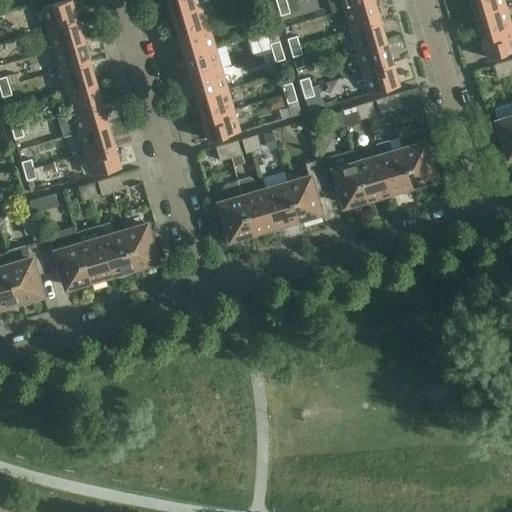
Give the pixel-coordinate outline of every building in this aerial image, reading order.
[(66,0),(41,7),(48,29),(78,20),(72,0),(66,0)] [(168,0),(172,15),(203,6),(201,0),(168,0)] [(256,3),(258,12),(268,9),(265,0),(256,3)] [(341,0),(344,9),(375,0),(374,0),(341,0)] [(344,9),(350,30),(381,21),(375,0),(344,9)] [(470,0),(475,16),(506,7),(503,0),(470,0)] [(287,4),(277,6),(280,16),(290,13),(287,4)] [(209,27),(203,6),(172,15),(178,36),(209,27)] [(475,16),(481,37),(511,28),(506,7),(475,16)] [(268,9),(258,12),(261,21),(271,18),(268,9)] [(78,20),(48,29),(54,50),(84,41),(78,20)] [(350,30),(356,51),(387,42),(381,21),(350,30)] [(178,36),(185,56),(215,47),(209,27),(178,36)] [(511,27),(511,28),(481,37),(488,58),(511,51),(511,27)] [(287,39),(290,48),(299,45),(296,36),(287,39)] [(54,50),(60,71),(90,62),(84,41),(54,50)] [(268,44),(270,53),(280,51),(277,41),(268,44)] [(356,51),(362,72),(393,63),(387,42),(356,51)] [(299,45),(290,48),(292,57),(302,54),(299,45)] [(185,56),(191,77),(221,68),(215,47),(185,56)] [(280,51),(270,53),(273,63),(283,60),(280,51)] [(511,59),(494,65),(498,79),(511,74),(511,59)] [(60,71),(66,91),(96,82),(90,62),(60,71)] [(393,63),(362,72),(369,93),(399,84),(393,63)] [(221,68),(191,77),(197,98),(227,89),(221,68)] [(320,81),(324,96),(362,85),(358,70),(320,81)] [(16,74),(8,76),(11,85),(18,83),(16,74)] [(0,88),(9,85),(6,76),(0,77),(0,88)] [(302,89),(311,86),(309,77),(299,80),(302,89)] [(96,82),(66,91),(72,112),(102,103),(96,82)] [(282,85),(285,94),(294,92),(291,82),(282,85)] [(9,85),(0,88),(0,90),(2,97),(12,95),(9,85)] [(311,86),(302,89),(304,98),(314,96),(311,86)] [(417,88),(386,97),(390,111),(421,101),(417,88)] [(197,98),(203,119),(234,110),(227,89),(197,98)] [(294,92),(285,94),(287,104),(297,101),(294,92)] [(309,112),(323,108),(319,94),(314,96),(304,98),(309,112)] [(380,114),(390,111),(386,97),(376,100),(380,114)] [(301,114),(297,101),(287,104),(291,116),(301,114)] [(372,101),(364,103),(368,117),(376,115),(372,101)] [(72,112),(78,133),(109,124),(102,103),(72,112)] [(360,119),(368,117),(364,103),(356,106),(360,119)] [(511,103),(494,109),(508,157),(511,155),(511,103)] [(234,110),(203,119),(209,140),(240,131),(234,110)] [(12,130),(21,127),(18,118),(9,120),(12,130)] [(307,120),(313,142),(322,139),(315,118),(307,120)] [(78,133),(84,153),(115,144),(109,124),(78,133)] [(21,127),(12,130),(14,139),(24,136),(21,127)] [(402,149),(413,185),(435,178),(421,129),(398,135),(402,149)] [(276,147),(271,132),(263,134),(267,150),(276,147)] [(249,137),(253,151),(261,149),(257,135),(249,137)] [(246,153),(253,151),(249,137),(242,139),(246,153)] [(238,140),(216,147),(220,161),(242,154),(238,140)] [(376,144),(379,155),(390,191),(396,190),(397,193),(414,188),(413,185),(402,149),(392,152),(389,140),(376,144)] [(115,144),(84,153),(91,175),(121,166),(115,144)] [(357,162),(353,149),(318,160),(326,185),(338,181),(345,205),(367,198),(357,162)] [(379,155),(357,162),(367,198),(368,201),(385,196),(384,193),(390,191),(379,155)] [(21,162),(24,171),(33,168),(31,159),(21,162)] [(309,176),(287,182),(298,219),(298,218),(321,212),(314,188),(326,185),(318,160),(305,163),(309,176)] [(54,162),(43,166),(46,176),(57,173),(54,162)] [(24,171),(27,180),(36,178),(33,168),(24,171)] [(120,175),(97,181),(101,195),(124,189),(120,175)] [(237,180),(242,196),(253,232),(252,232),(253,235),(270,230),(269,227),(275,225),(265,189),(256,191),(255,186),(255,187),(252,179),(249,177),(241,179),(237,180)] [(225,201),(219,202),(230,239),(252,232),(253,232),(242,196),(237,180),(225,183),(221,190),(225,201)] [(86,185),(90,198),(98,196),(94,182),(86,185)] [(265,189),(275,225),(281,223),(282,226),(299,221),(298,218),(298,219),(287,182),(265,189)] [(82,201),(90,198),(86,185),(78,187),(82,201)] [(45,210),(42,198),(31,201),(34,213),(45,210)] [(18,209),(21,219),(33,215),(29,205),(18,209)] [(110,222),(98,225),(101,237),(112,273),(118,271),(119,274),(136,269),(135,266),(134,266),(124,230),(113,234),(110,222)] [(147,224),(124,230),(134,266),(135,266),(157,260),(147,224)] [(53,237),(40,241),(48,267),(60,263),(67,286),(89,280),(79,244),(80,243),(75,227),(56,232),(53,237)] [(101,237),(80,243),(79,244),(89,280),(89,283),(106,278),(106,275),(112,273),(101,237)] [(20,300),(42,294),(35,270),(48,267),(40,241),(6,251),(20,300)] [(0,254),(0,306),(3,305),(4,308),(21,303),(20,300),(6,251),(5,252),(6,253),(0,254)]
